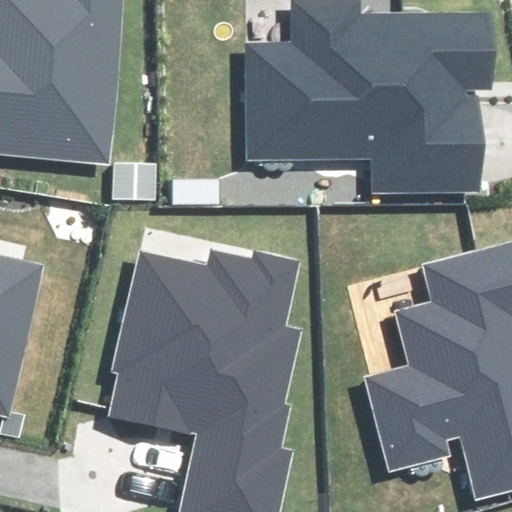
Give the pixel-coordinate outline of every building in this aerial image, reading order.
[(0,0),(0,153),(107,163),(121,0),(0,0)] [(289,44),(247,44),(248,158),(373,157),(374,189),(478,188),(477,87),(491,87),(491,14),(359,15),(359,1),(289,1),(289,44)] [(511,241),(427,263),(437,303),(397,313),(411,369),(369,380),(391,469),(467,450),(479,498),(511,490),(511,241)] [(208,266),(138,252),(114,373),(120,374),(112,417),(198,433),(181,511),(278,511),(290,453),(281,451),(290,404),(283,403),(298,332),(285,329),(299,260),(255,252),(253,261),(211,252),(208,266)] [(0,413),(6,415),(39,267),(0,258),(0,413)]
